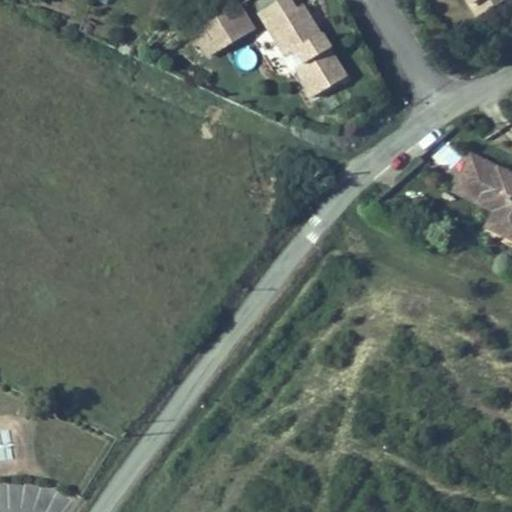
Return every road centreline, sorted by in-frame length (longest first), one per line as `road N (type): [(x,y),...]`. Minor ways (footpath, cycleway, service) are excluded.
road 1 (tertiary): [(436,104),(361,178),(110,511)]
road 2 (residential): [(375,0),(436,104)]
